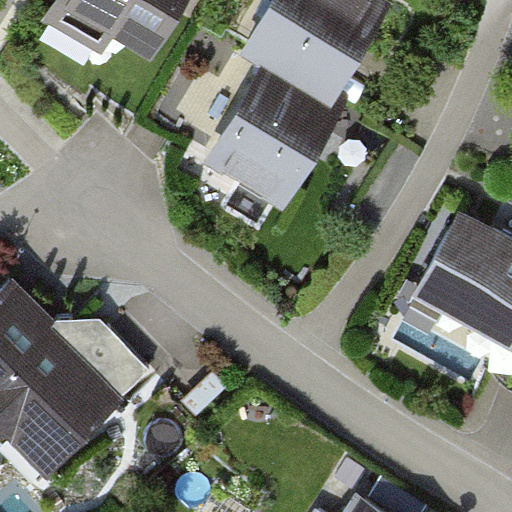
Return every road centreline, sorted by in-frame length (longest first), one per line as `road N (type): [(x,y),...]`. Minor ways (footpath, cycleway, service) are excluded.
road 1 (residential): [(506,0),(407,218),(300,370)]
road 2 (residential): [(300,370),(223,317),(68,177)]
road 3 (residential): [(511,506),(300,370)]
